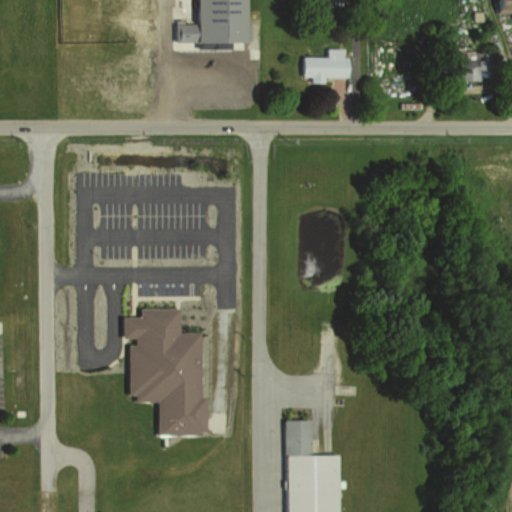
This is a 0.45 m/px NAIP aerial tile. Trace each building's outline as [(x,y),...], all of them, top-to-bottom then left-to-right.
[(173,39),(172,21),(194,20),(193,0),(242,0),(243,39),(173,39)] [(511,16),(511,0),(490,0),(491,17),(511,16)] [(320,57),(294,56),(294,80),(318,80),(318,75),(338,75),(339,48),(320,48),(320,57)] [(480,80),(479,51),(444,51),(444,80),(480,80)] [(196,431),(197,435),(153,435),(153,401),(132,401),(132,394),(125,394),(124,346),(131,346),(131,338),(119,339),(118,318),(136,318),(136,309),(174,309),(174,333),(196,333),(196,397),(201,397),(202,431),(196,431)] [(281,511),(281,421),(306,421),(306,456),(333,456),(333,511),(281,511)]
